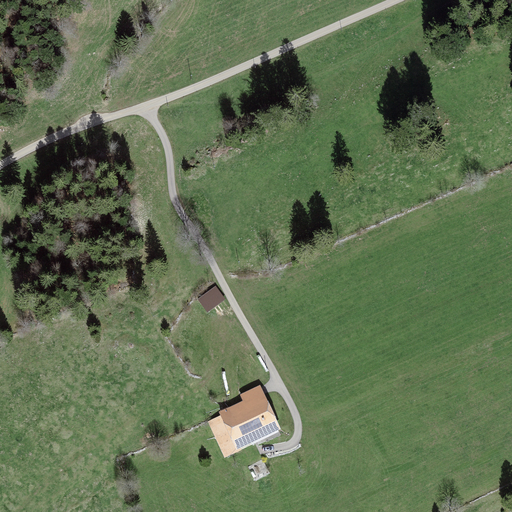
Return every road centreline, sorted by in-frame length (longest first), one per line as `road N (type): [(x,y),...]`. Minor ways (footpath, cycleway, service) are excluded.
road 1 (unclassified): [(395,0),(240,69),(63,133),(0,170)]
road 2 (track): [(263,453),(290,446),(301,424),(176,204),(169,148),(146,106)]
